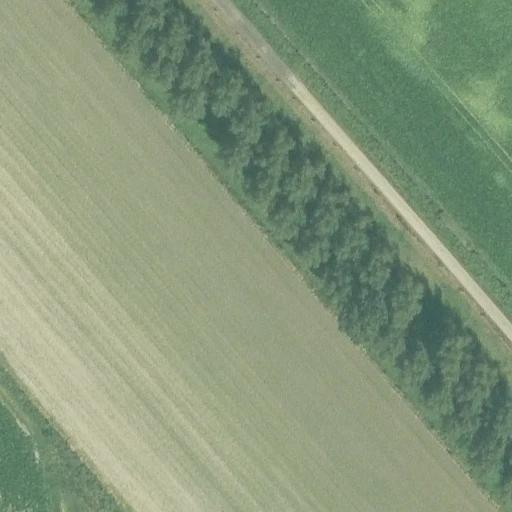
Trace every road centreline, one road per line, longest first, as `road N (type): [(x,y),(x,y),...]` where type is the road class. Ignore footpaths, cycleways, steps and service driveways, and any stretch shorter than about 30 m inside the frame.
road 1 (track): [(384,188),(218,0)]
road 2 (unclassified): [(511,337),(384,188)]
